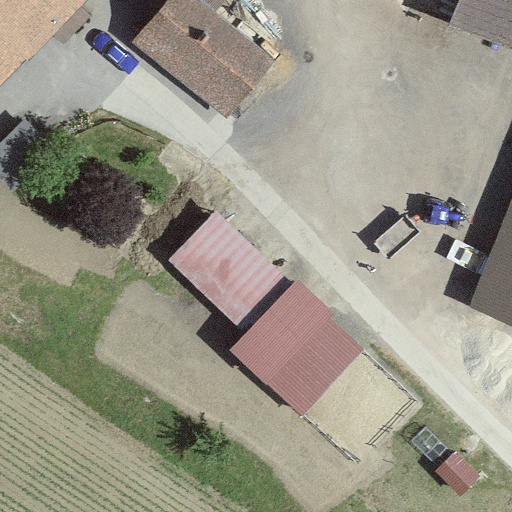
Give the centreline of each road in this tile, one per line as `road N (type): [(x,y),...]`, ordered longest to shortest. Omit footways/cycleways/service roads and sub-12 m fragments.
road 1 (track): [(333,0),(326,268)]
road 2 (track): [(511,455),(326,268)]
road 3 (unknown): [(326,268),(181,121)]
